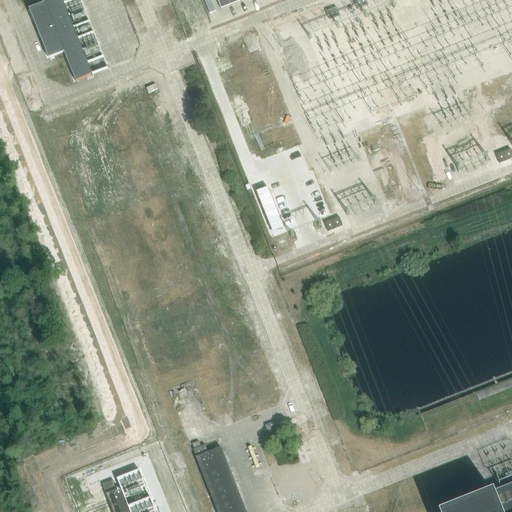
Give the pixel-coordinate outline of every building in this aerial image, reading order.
[(42,0),(44,3),(29,10),(48,59),(64,52),(76,82),(91,76),(92,78),(94,77),(92,73),(87,62),(78,38),(73,27),(64,3),(62,0),(42,0)] [(217,0),(221,9),(243,0),(217,0)] [(368,6),(365,0),(355,0),(354,1),(358,10),(368,6)] [(340,17),(336,8),(326,12),(330,21),(340,17)] [(159,84),(148,88),(151,93),(161,89),(159,84)] [(496,154),(500,164),(511,158),(511,152),(510,149),(496,154)] [(342,227),(338,217),(324,222),(328,232),(342,227)] [(204,445),(192,450),(216,511),(245,511),(220,448),(207,453),(204,445)] [(113,480),(102,485),(104,490),(115,486),(113,480)] [(511,511),(511,485),(491,494),(445,511),(511,511)] [(120,487),(105,493),(112,511),(129,511),(128,508),(120,487)]
